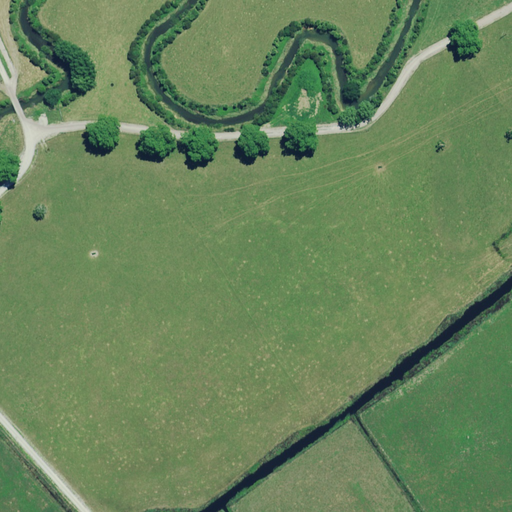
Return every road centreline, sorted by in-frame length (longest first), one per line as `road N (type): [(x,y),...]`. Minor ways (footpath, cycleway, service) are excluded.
road 1 (track): [(511,6),(424,54),(379,113),(343,128),(210,137),(91,123),(39,132),(19,113),(0,55)]
road 2 (track): [(0,417),(85,511)]
